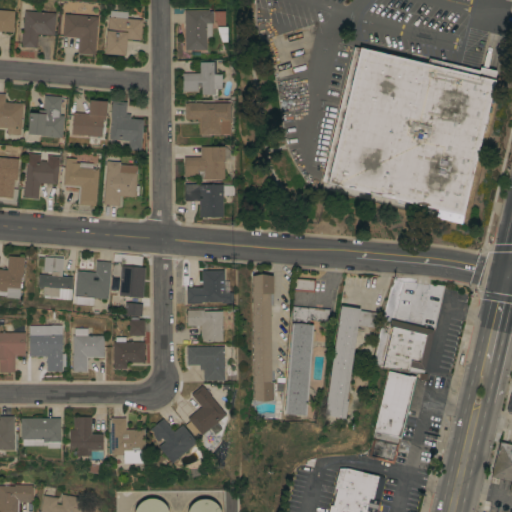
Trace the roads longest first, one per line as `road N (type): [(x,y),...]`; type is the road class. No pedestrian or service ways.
road 1 (tertiary): [(354,254),(0,225)]
road 2 (residential): [(164,239),(164,395),(0,395)]
road 3 (residential): [(159,0),(164,239)]
road 4 (residential): [(161,83),(0,69)]
road 5 (tertiary): [(510,275),(354,254)]
road 6 (primary): [(510,275),(481,395)]
road 7 (primary): [(481,395),(452,511)]
